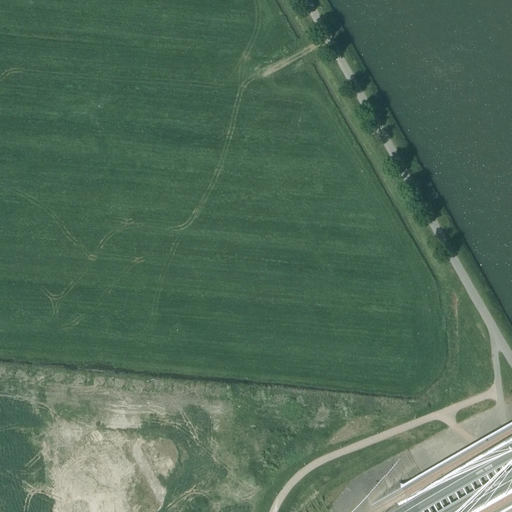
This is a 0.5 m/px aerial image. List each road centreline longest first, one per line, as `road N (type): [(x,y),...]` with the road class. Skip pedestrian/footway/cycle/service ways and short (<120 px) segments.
road 1 (unclassified): [(492,329),(305,0)]
road 2 (unknown): [(0,385),(138,397),(203,511)]
road 3 (unclassified): [(492,329),(511,471)]
road 4 (tertiary): [(511,451),(405,511)]
